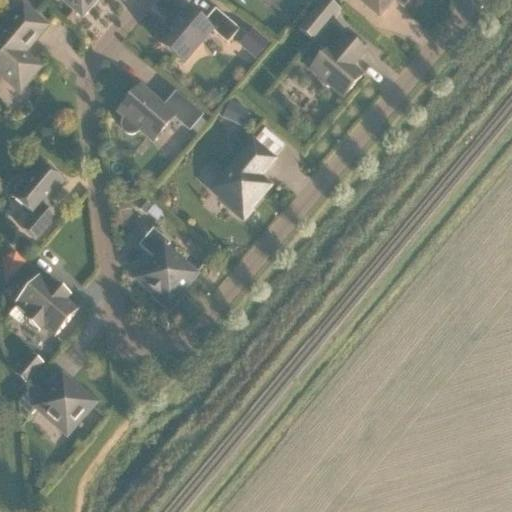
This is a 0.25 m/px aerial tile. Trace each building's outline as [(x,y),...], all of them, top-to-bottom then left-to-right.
[(61,0),(76,12),(76,16),(80,16),(82,17),(84,15),(87,15),(87,11),(96,0),(61,0)] [(325,0),(323,0),(298,30),(315,44),(341,13),(325,0)] [(411,0),(356,0),(357,0),(379,19),(389,8),(387,6),(392,0),(393,0),(404,9),(411,0)] [(45,28),(23,9),(0,36),(0,75),(19,92),(38,69),(22,55),(45,28)] [(204,24),(187,10),(158,44),(184,66),(212,33),(227,46),(240,31),(215,11),(204,24)] [(270,45),(253,31),(239,47),(257,61),(270,45)] [(330,50),(311,72),(343,100),(362,77),(352,68),(365,54),(346,38),(334,53),(330,50)] [(141,89),(119,115),(125,120),(122,124),(122,129),(125,134),(130,136),(135,135),(139,131),(152,143),(173,118),(189,132),(201,117),(176,95),(164,109),(141,89)] [(246,114),(231,107),(224,122),(240,128),(246,114)] [(275,161),(254,143),(212,192),(234,211),(232,213),(244,222),(252,213),(250,211),(270,187),(260,179),(275,161)] [(24,184),(19,184),(14,190),(15,194),(16,195),(13,199),(34,218),(23,231),(35,241),(55,219),(43,209),(64,185),(42,166),(25,185),(24,184)] [(136,208),(145,216),(152,209),(142,201),(136,208)] [(153,230),(138,247),(155,261),(138,281),(155,295),(153,297),(169,311),(183,295),(181,293),(195,277),(165,251),(170,245),(153,230)] [(54,284),(50,289),(39,280),(17,306),(29,316),(25,321),(39,333),(43,328),(55,338),(77,313),(67,304),(72,299),(54,284)] [(44,365),(32,355),(15,376),(26,385),(44,365)] [(92,405),(62,379),(46,397),(34,387),(18,405),(20,417),(26,422),(37,410),(66,436),(92,405)]
